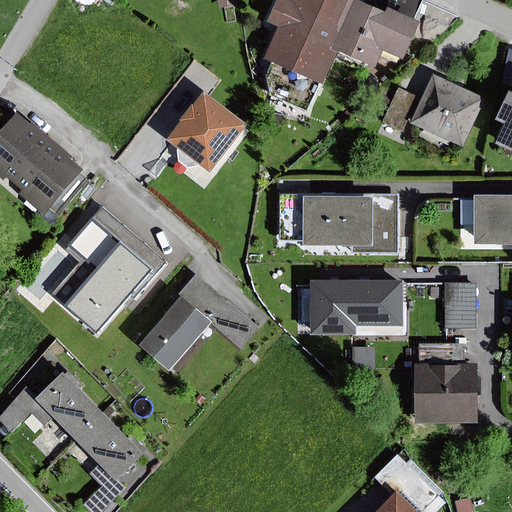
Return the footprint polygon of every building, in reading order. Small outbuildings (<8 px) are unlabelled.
[(326,80),(340,48),(336,46),(356,0),(296,0),(297,0),(296,0),(281,0),(271,22),(283,28),(271,55),(326,80)] [(390,11),(365,0),(356,0),(336,46),(340,48),(382,66),(389,51),(412,61),(429,21),(392,5),(390,11)] [(491,97),(438,74),(417,123),(470,145),(491,97)] [(407,123),(420,90),(401,82),(388,115),(407,123)] [(254,123),(208,89),(163,151),(209,184),(254,123)] [(0,139),(0,173),(19,189),(62,140),(26,109),(0,139)] [(511,146),(511,122),(503,143),(511,146)] [(19,189),(55,220),(97,170),(62,140),(19,189)] [(511,191),(480,192),(480,240),(511,240),(511,191)] [(407,196),(288,198),(288,251),(408,249),(407,196)] [(73,245),(101,269),(68,307),(100,334),(133,297),(137,301),(172,260),(108,205),(73,245)] [(263,327),(203,276),(143,346),(177,376),(218,328),(244,349),(263,327)] [(409,277),(315,276),(315,332),(361,332),(361,323),(409,323),(409,277)] [(482,326),(483,280),(451,280),(451,326),(482,326)] [(38,389),(63,366),(52,355),(28,379),(38,389)] [(487,360),(420,361),(421,425),(488,424),(487,360)] [(59,412),(82,436),(107,411),(67,371),(41,396),(32,388),(4,416),(17,428),(35,410),(48,423),(59,412)] [(148,452),(107,411),(82,436),(107,461),(96,472),(107,484),(88,502),(97,511),(103,511),(130,486),(122,478),(148,452)] [(426,511),(445,493),(403,452),(382,473),(400,491),(422,511),(426,511)] [(422,511),(400,491),(379,511),(422,511)]
